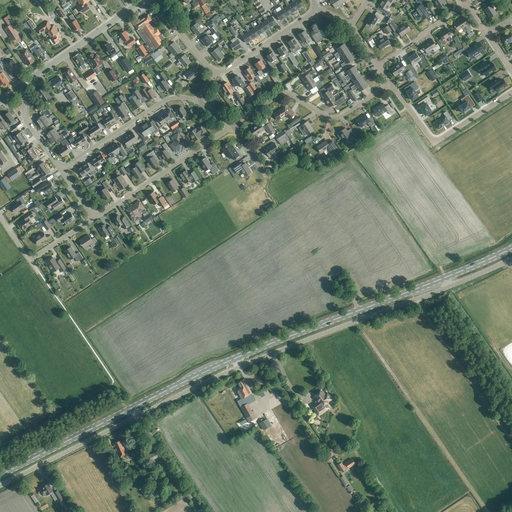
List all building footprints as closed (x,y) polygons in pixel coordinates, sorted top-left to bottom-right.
[(43,0),(40,2),(49,16),(54,13),(44,0),(43,0)] [(86,3),(90,1),(89,0),(76,0),(79,4),(81,7),(79,8),(83,13),(89,8),(86,3)] [(205,4),(203,0),(196,0),(206,14),(209,12),(204,4),(205,4)] [(293,2),(298,9),(304,5),(300,0),(296,0),(295,1),(294,0),(291,0),(293,2)] [(340,5),(336,0),(329,0),(330,0),(335,8),(340,5)] [(378,5),(379,6),(377,8),(389,16),(391,13),(386,10),(390,4),(383,0),(382,0),(379,6),(378,5)] [(428,7),(423,0),(415,0),(417,3),(419,2),(421,5),(415,9),(416,11),(412,14),(417,22),(421,19),(422,20),(429,15),(425,9),(428,7)] [(423,0),(426,4),(432,0),(438,9),(443,5),(443,6),(445,5),(444,5),(446,4),(443,0),(423,0)] [(496,0),(491,0),(487,3),(489,6),(484,9),(490,18),(496,13),(491,5),(495,3),(497,6),(499,4),(496,0)] [(293,2),(289,5),(287,2),(285,3),(287,6),(292,13),(298,9),(293,2)] [(287,6),(283,9),(281,6),(280,7),(282,10),(286,17),(292,13),(287,6)] [(282,10),(277,13),(276,10),(274,11),(276,14),(280,21),(286,17),(282,10)] [(377,11),(377,12),(376,12),(374,15),(373,14),(367,23),(374,27),(379,18),(381,20),(383,16),(382,15),(377,11)] [(78,23),(76,20),(72,14),(69,16),(73,22),(70,24),(75,31),(80,27),(77,23),(78,23)] [(162,42),(165,41),(160,34),(161,34),(157,28),(157,29),(152,21),(148,15),(134,24),(138,30),(137,30),(146,45),(145,46),(149,52),(154,49),(163,43),(162,42)] [(4,19),(8,26),(12,23),(8,16),(4,19)] [(265,21),(270,28),(276,24),(271,17),(267,19),(265,16),(263,18),(265,21)] [(465,26),(468,25),(463,18),(453,24),(458,31),(463,28),(465,31),(467,30),(465,26)] [(215,20),(213,22),(211,20),(206,24),(209,28),(213,26),(218,22),(215,20)] [(265,21),(261,23),(259,20),(258,21),(260,24),(264,31),(270,28),(265,21)] [(197,35),(203,30),(199,26),(202,24),(199,21),(197,23),(191,28),(197,35)] [(48,22),(41,27),(36,30),(39,34),(45,30),(54,44),(58,42),(57,41),(61,39),(57,34),(60,32),(59,29),(58,30),(54,25),(51,27),(48,22)] [(316,43),(322,39),(318,32),(321,30),(317,23),(310,27),(314,33),(311,35),(316,43)] [(401,36),(410,30),(406,23),(397,30),(401,36)] [(19,37),(11,24),(4,29),(13,41),(19,37)] [(260,24),(256,27),(254,24),(252,25),(254,28),(258,35),(264,31),(260,24)] [(386,34),(391,31),(388,25),(383,29),(386,34)] [(214,34),(217,38),(221,34),(214,26),(210,30),(214,34)] [(237,35),(233,30),(231,26),(228,28),(234,36),(237,35)] [(254,28),(250,31),(248,28),(246,29),(248,32),(253,39),(258,35),(254,28)] [(438,34),(441,38),(439,40),(442,45),(444,45),(446,44),(446,42),(445,40),(447,38),(449,42),(452,40),(450,36),(452,35),(447,28),(438,34)] [(33,42),(37,39),(30,29),(26,32),(33,42)] [(119,35),(121,38),(119,39),(119,41),(120,43),(122,43),(126,40),(127,41),(125,42),(129,47),(136,42),(133,38),(130,39),(129,38),(125,31),(119,35)] [(308,44),(310,42),(308,39),(309,38),(305,31),(298,35),(303,42),(306,40),(308,44)] [(511,34),(510,31),(500,38),(505,45),(511,40),(511,34)] [(248,32),(244,35),(242,32),(240,33),(242,36),(247,43),(253,39),(248,32)] [(381,49),(390,43),(385,36),(383,37),(381,34),(379,36),(381,39),(376,42),(381,49)] [(201,40),(206,47),(215,40),(211,35),(210,36),(209,35),(208,36),(207,35),(201,40)] [(231,40),(232,43),(230,45),(234,51),(242,46),(238,40),(237,40),(235,37),(231,40)] [(298,50),(300,48),(298,45),(294,38),(288,42),(291,47),(290,49),(292,53),(293,53),(296,51),(296,50),(297,49),(298,50)] [(436,47),(432,40),(422,46),(423,48),(425,51),(427,53),(433,49),(434,51),(437,48),(436,47)] [(175,56),(181,51),(174,42),(167,47),(172,53),(169,56),(171,58),(174,56),(175,56)] [(112,49),(108,43),(103,46),(111,58),(118,54),(114,48),(112,49)] [(479,43),(466,51),(470,57),(474,55),(474,56),(480,52),(479,51),(483,49),(479,43)] [(37,44),(36,44),(34,46),(36,50),(35,51),(37,54),(37,55),(39,58),(40,57),(42,61),(46,58),(45,56),(45,55),(42,51),(40,48),(37,44)] [(336,57),(347,49),(344,44),(336,49),(338,52),(334,55),(336,57)] [(142,45),(139,47),(136,49),(142,58),(148,54),(142,45)] [(287,57),(288,56),(295,66),(298,64),(291,52),(289,54),(287,52),(288,52),(283,45),(277,49),(282,56),(285,54),(287,57)] [(323,54),(319,48),(318,46),(314,48),(319,57),(322,55),(323,54)] [(219,62),(224,57),(217,48),(211,53),(219,62)] [(28,66),(35,61),(26,49),(19,54),(25,63),(27,62),(27,63),(26,64),(28,66)] [(351,54),(347,49),(336,57),(337,59),(341,56),(343,59),(351,54)] [(153,53),(150,55),(154,60),(161,54),(158,50),(154,54),(153,53)] [(312,61),(310,58),(306,51),(302,53),(307,60),(306,61),(307,64),(312,61)] [(274,63),(275,62),(276,64),(278,62),(276,59),(276,58),(272,52),(267,56),(269,60),(267,61),(270,66),(272,66),(274,65),(274,63)] [(423,68),(428,65),(421,54),(418,56),(415,52),(407,57),(412,65),(419,61),(423,68)] [(92,53),(88,56),(90,59),(89,60),(95,68),(103,63),(97,54),(94,56),(92,53)] [(78,54),(74,57),(80,67),(81,67),(82,69),(86,66),(85,64),(78,54)] [(351,54),(343,59),(345,62),(341,65),(342,67),(346,64),(354,59),(351,54)] [(185,68),(191,62),(184,55),(178,60),(180,61),(177,64),(178,66),(181,64),(185,68)] [(131,66),(124,56),(119,60),(125,70),(131,66)] [(152,59),(150,56),(143,61),(145,64),(152,59)] [(6,64),(11,71),(12,73),(14,72),(16,75),(21,72),(12,60),(6,64)] [(265,71),(268,69),(266,66),(265,67),(261,60),(255,64),(259,71),(263,68),(265,71)] [(399,73),(401,72),(403,71),(405,73),(408,78),(413,75),(410,70),(407,72),(401,62),(390,69),(395,76),(396,77),(397,77),(399,76),(400,74),(399,73)] [(484,62),(477,66),(481,72),(482,71),(486,76),(496,69),(491,62),(486,65),(484,62)] [(0,70),(3,69),(0,64),(0,85),(3,83),(4,86),(9,83),(2,72),(0,73),(0,70)] [(191,80),(199,73),(194,66),(185,73),(186,73),(183,76),(185,78),(188,76),(191,80)] [(348,75),(344,77),(345,79),(357,71),(354,66),(346,71),(348,75)] [(248,81),(255,76),(249,68),(244,71),(246,74),(244,75),(248,81)] [(64,73),(71,83),(77,79),(74,74),(70,69),(69,70),(68,69),(65,71),(65,72),(64,73)] [(112,69),(106,73),(112,82),(118,78),(112,69)] [(432,81),(437,78),(431,69),(426,72),(432,81)] [(97,75),(93,70),(85,76),(88,80),(97,75)] [(280,84),(276,77),(272,70),(269,73),(273,79),(277,86),(280,84)] [(305,84),(313,79),(311,75),(315,73),(313,70),(309,73),(301,78),(305,84)] [(467,70),(460,75),(464,81),(472,77),(467,70)] [(357,71),(345,79),(347,81),(351,78),(353,81),(361,76),(357,71)] [(159,83),(160,85),(157,88),(159,91),(161,92),(164,90),(164,91),(170,88),(164,80),(166,78),(162,72),(159,74),(161,78),(158,80),(159,83)] [(345,79),(344,77),(341,72),(336,75),(341,82),(345,79)] [(149,81),(144,73),(139,76),(144,84),(149,81)] [(246,86),(244,83),(242,80),(241,81),(237,75),(232,79),(236,84),(238,83),(242,88),(246,86)] [(361,76),(353,81),(355,85),(351,87),(352,89),(364,81),(361,76)] [(50,81),(51,83),(55,89),(63,83),(59,77),(54,80),(53,78),(50,81)] [(313,79),(305,84),(309,90),(316,86),(318,89),(323,86),(320,80),(315,83),(313,79)] [(488,84),(491,90),(495,87),(497,91),(506,85),(502,79),(496,83),(494,80),(488,84)] [(367,86),(364,81),(352,89),(353,91),(357,89),(359,92),(367,86)] [(233,92),(232,92),(230,89),(231,89),(227,82),(221,86),(225,92),(224,93),(224,94),(226,97),(227,97),(231,94),(230,94),(233,92)] [(412,100),(418,96),(414,91),(418,88),(414,82),(409,86),(411,89),(407,92),(412,100)] [(326,101),(333,96),(331,92),(335,90),(331,84),(326,87),(328,91),(322,95),(326,101)] [(252,90),(249,86),(244,89),(249,97),(254,94),(252,90)] [(44,101),(50,97),(44,87),(37,92),(44,101)] [(156,96),(151,89),(148,91),(146,88),(141,91),(145,98),(148,96),(150,100),(156,96)] [(142,98),(137,90),(132,93),(134,96),(129,100),(135,110),(142,105),(139,100),(142,98)] [(65,95),(70,101),(76,97),(71,91),(65,95)] [(97,91),(90,95),(95,102),(94,103),(97,107),(104,102),(97,91)] [(479,91),(475,94),(479,102),(484,99),(479,91)] [(244,103),(241,98),(237,92),(233,94),(238,100),(236,102),(238,106),(239,106),(244,103)] [(333,96),(326,101),(329,107),(336,103),(338,106),(346,100),(343,95),(336,99),(333,96)] [(464,104),(459,107),(463,113),(471,108),(469,103),(472,101),(468,95),(461,99),(464,104)] [(422,101),(424,104),(420,107),(425,115),(431,111),(428,106),(432,103),(428,97),(422,101)] [(126,112),(129,110),(124,102),(121,104),(121,105),(116,109),(122,117),(127,113),(126,112)] [(390,115),(393,113),(388,105),(385,107),(383,103),(373,110),(378,117),(387,111),(390,115)] [(176,110),(178,113),(177,114),(177,115),(179,118),(180,118),(181,117),(181,118),(187,114),(182,107),(176,110)] [(289,119),(294,112),(285,107),(274,114),(278,120),(286,115),(289,117),(288,118),(289,119)] [(161,113),(167,122),(171,119),(172,121),(176,118),(170,109),(166,111),(166,110),(161,113)] [(111,114),(108,116),(107,117),(112,125),(117,122),(113,116),(116,115),(112,110),(110,111),(111,114)] [(438,129),(449,122),(447,118),(449,116),(446,111),(444,113),(445,116),(434,123),(438,129)] [(9,124),(15,120),(9,112),(4,116),(9,124)] [(167,122),(161,113),(157,116),(158,119),(155,121),(160,129),(163,126),(162,125),(167,122)] [(38,125),(48,119),(44,114),(35,120),(38,125)] [(107,117),(108,116),(106,114),(104,115),(106,117),(102,120),(101,118),(98,119),(101,124),(104,123),(107,128),(112,125),(107,117)] [(370,127),(375,123),(371,118),(368,119),(365,115),(356,121),(360,127),(367,123),(370,127)] [(292,126),(295,123),(300,120),(298,117),(290,122),(292,126)] [(3,119),(1,121),(0,119),(0,128),(3,127),(5,130),(9,127),(3,119)] [(51,123),(48,119),(38,125),(42,130),(51,123)] [(149,121),(144,125),(150,133),(152,131),(154,134),(159,130),(155,124),(153,121),(150,123),(149,121)] [(301,125),(301,126),(298,128),(303,136),(307,134),(307,135),(313,130),(307,121),(301,125)] [(269,134),(274,130),(269,123),(264,126),(263,127),(260,123),(250,130),(254,136),(264,130),(266,128),(269,134)] [(50,127),(52,130),(45,134),(48,139),(57,133),(54,128),(56,127),(54,124),(50,127)] [(93,127),(97,135),(102,131),(97,124),(93,127)] [(93,127),(89,129),(87,125),(82,128),(87,135),(90,134),(92,138),(97,135),(93,127)] [(150,133),(144,125),(139,128),(142,132),(140,134),(144,141),(149,138),(147,135),(150,133)] [(190,133),(195,141),(200,137),(199,134),(202,132),(203,133),(206,131),(202,125),(198,127),(199,129),(196,131),(196,130),(190,133)] [(78,131),(81,135),(78,137),(82,144),(87,141),(85,137),(87,135),(82,128),(78,131)] [(338,132),(339,133),(338,134),(337,136),(340,139),(342,138),(344,141),(350,136),(352,139),(356,137),(351,129),(350,129),(352,131),(349,133),(345,128),(338,132)] [(17,141),(25,136),(22,131),(17,135),(15,132),(10,136),(13,140),(15,139),(17,141)] [(278,141),(286,135),(284,131),(275,137),(278,141)] [(133,143),(138,140),(133,132),(128,136),(133,143)] [(61,137),(57,133),(48,139),(52,144),(61,137)] [(296,140),(292,133),(288,136),(294,146),(296,145),(294,141),(296,140)] [(178,134),(173,137),(176,142),(171,145),(176,152),(188,144),(183,137),(181,138),(178,134)] [(82,144),(78,137),(76,135),(73,137),(72,135),(68,138),(71,144),(74,142),(77,148),(82,144)] [(17,141),(18,143),(16,145),(19,150),(25,146),(23,143),(28,140),(25,136),(17,141)] [(133,143),(128,136),(123,139),(128,147),(133,143)] [(64,146),(58,150),(63,157),(70,152),(67,146),(69,144),(66,139),(61,142),(64,146)] [(331,153),(338,149),(331,140),(327,143),(326,141),(316,147),(321,153),(328,148),(331,153)] [(233,159),(239,156),(232,145),(231,146),(228,142),(221,147),(226,156),(227,155),(229,158),(231,157),(233,159)] [(116,143),(111,146),(116,154),(119,152),(122,157),(127,154),(120,143),(118,145),(116,143)] [(147,147),(144,143),(138,146),(141,151),(147,147)] [(165,143),(162,145),(165,150),(160,153),(165,160),(171,157),(167,151),(169,149),(165,143)] [(277,153),(280,151),(274,143),(264,150),(270,158),(270,157),(270,156),(276,152),(277,153)] [(26,154),(28,157),(36,151),(33,147),(30,148),(29,146),(21,152),(24,156),(26,154)] [(116,154),(111,146),(106,150),(111,157),(108,158),(111,163),(115,161),(114,159),(115,159),(114,156),(116,154)] [(36,151),(28,157),(30,159),(28,160),(31,165),(36,161),(34,159),(39,155),(36,151)] [(153,151),(146,155),(149,159),(148,160),(149,162),(152,167),(153,168),(159,165),(154,158),(156,156),(153,151)] [(96,156),(101,164),(106,161),(101,153),(96,156)] [(101,164),(96,156),(91,160),(96,168),(101,164)] [(205,158),(199,162),(206,171),(209,169),(213,175),(219,171),(214,163),(210,165),(205,158)] [(139,161),(135,164),(133,165),(135,168),(131,170),(137,179),(142,175),(141,173),(145,170),(139,161)] [(38,173),(47,167),(44,162),(36,167),(39,170),(36,171),(38,173)] [(82,166),(87,174),(92,170),(87,162),(82,166)] [(240,162),(238,164),(233,167),(236,172),(240,169),(245,177),(251,172),(245,163),(242,165),(240,162)] [(87,174),(82,166),(77,169),(82,177),(87,174)] [(123,175),(127,173),(123,166),(119,169),(123,175)] [(50,171),(47,167),(38,173),(39,175),(41,173),(43,176),(50,171)] [(16,168),(13,170),(7,174),(8,175),(4,177),(8,182),(11,180),(12,181),(20,175),(16,168)] [(186,170),(180,175),(185,183),(189,181),(191,183),(198,179),(195,174),(190,177),(186,170)] [(116,188),(118,187),(120,190),(128,185),(121,175),(114,180),(115,183),(113,184),(113,185),(115,188),(116,188)] [(0,183),(5,191),(10,188),(4,178),(0,180),(0,183)] [(39,179),(35,182),(32,184),(34,187),(41,182),(39,179)] [(172,179),(167,183),(173,192),(178,188),(172,179)] [(45,181),(41,184),(35,188),(39,193),(44,190),(46,194),(55,189),(50,182),(47,184),(45,181)] [(105,188),(99,192),(101,195),(102,195),(105,200),(111,196),(107,190),(110,188),(106,181),(102,183),(105,188)] [(184,198),(188,195),(184,187),(179,190),(184,198)] [(154,192),(148,196),(154,205),(157,202),(160,206),(166,203),(162,197),(158,199),(154,192)] [(16,200),(18,203),(11,207),(15,213),(24,207),(22,203),(25,201),(22,196),(16,200)] [(55,196),(52,198),(45,202),(50,209),(53,207),(55,209),(64,203),(60,197),(57,199),(55,196)] [(139,201),(127,210),(134,221),(141,216),(139,212),(144,209),(139,201)] [(24,219),(19,223),(24,230),(33,224),(30,219),(34,216),(31,211),(22,216),(24,219)] [(67,225),(75,219),(71,213),(66,216),(65,215),(63,217),(61,214),(56,217),(59,222),(63,219),(67,225)] [(152,219),(149,213),(143,217),(147,223),(152,219)] [(119,215),(113,219),(118,227),(121,225),(124,229),(130,225),(124,216),(121,219),(119,215)] [(51,227),(46,220),(42,223),(47,230),(51,227)] [(105,224),(98,229),(104,238),(108,236),(110,238),(116,234),(110,225),(107,227),(105,224)] [(38,244),(47,238),(43,232),(34,239),(38,244)] [(125,243),(128,241),(123,233),(120,235),(125,243)] [(79,241),(84,248),(90,244),(92,247),(98,243),(94,237),(91,239),(88,235),(79,241)] [(71,247),(65,251),(69,257),(68,257),(70,260),(74,257),(77,262),(83,258),(79,252),(76,254),(71,247)] [(54,258),(47,262),(46,263),(52,273),(59,269),(61,271),(65,268),(59,260),(56,262),(54,258)] [(245,396),(247,399),(252,396),(251,393),(252,393),(248,387),(243,379),(237,382),(241,388),(240,388),(243,394),(240,396),(241,399),(245,396)] [(310,406),(317,416),(329,408),(326,404),(329,402),(328,401),(332,399),(327,392),(324,394),(322,390),(320,391),(320,390),(314,394),(315,395),(313,396),(317,401),(310,406)] [(244,400),(246,404),(240,407),(248,422),(256,418),(253,411),(252,411),(247,403),(255,399),(253,395),(252,396),(247,399),(244,400)] [(267,419),(260,423),(264,430),(271,426),(267,419)] [(114,443),(114,444),(113,445),(114,448),(115,447),(120,457),(127,454),(122,445),(120,441),(114,443)] [(158,457),(155,451),(149,455),(151,460),(158,457)] [(348,468),(355,464),(352,459),(345,463),(343,465),(341,462),(337,465),(342,472),(346,470),(346,469),(348,468)] [(339,478),(344,485),(347,483),(343,476),(339,478)] [(48,483),(42,487),(42,488),(39,490),(40,491),(39,492),(39,494),(39,495),(41,495),(42,495),(43,496),(46,494),(47,495),(53,491),(48,483)] [(54,493),(59,501),(62,506),(65,504),(63,499),(58,491),(54,493)]
